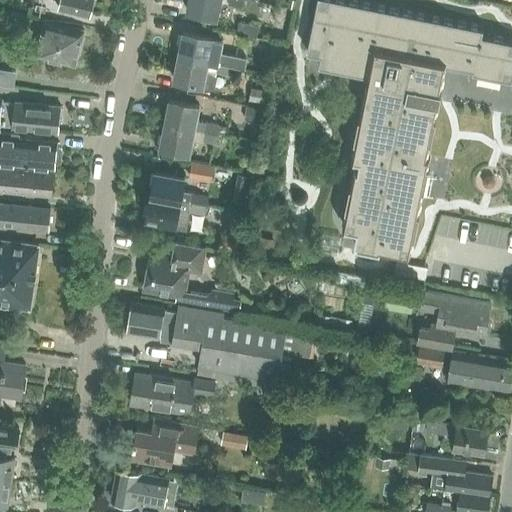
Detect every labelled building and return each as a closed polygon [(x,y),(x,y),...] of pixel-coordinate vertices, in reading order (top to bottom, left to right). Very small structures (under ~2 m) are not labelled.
[(61,0),(59,8),(89,16),(93,0),(61,0)] [(216,17),(219,0),(189,0),(187,11),(216,17)] [(483,27),(348,0),(317,0),(307,52),(320,54),(318,65),(372,76),(370,87),(367,86),(353,157),(360,158),(358,169),(355,168),(344,225),(357,228),(354,244),(380,249),(380,247),(409,252),(421,194),(417,193),(421,172),(425,173),(428,154),(426,154),(437,100),(434,99),(437,89),(439,89),(444,63),(472,68),(472,71),(501,77),(508,41),(511,41),(511,40),(482,34),(483,27)] [(75,65),(84,30),(45,20),(36,55),(75,65)] [(256,38),(256,36),(259,26),(239,22),(236,33),(256,38)] [(221,39),(183,31),(179,55),(207,61),(217,63),(217,62),(231,65),(242,67),(244,57),(219,52),(221,39)] [(217,63),(207,61),(179,55),(174,79),(203,85),(203,87),(214,89),(217,76),(215,74),(215,73),(234,76),(236,67),(231,65),(217,62),(217,63)] [(269,55),(267,65),(279,67),(281,58),(269,55)] [(270,104),(272,91),(251,87),(249,101),(270,104)] [(16,103),(3,102),(3,100),(0,99),(0,126),(1,126),(1,124),(13,126),(13,128),(59,132),(61,106),(16,102),(16,103)] [(217,134),(219,124),(206,122),(196,119),(199,105),(170,100),(165,123),(217,134)] [(264,120),(266,109),(247,106),(245,116),(264,120)] [(216,143),(217,134),(165,123),(160,147),(189,153),(192,139),(202,141),(216,143)] [(57,147),(57,142),(18,138),(18,134),(0,132),(0,162),(55,168),(55,163),(58,163),(61,162),(62,149),(59,147),(57,147)] [(210,181),(213,166),(191,162),(188,177),(210,181)] [(0,191),(52,196),(54,172),(0,167),(0,191)] [(151,194),(208,205),(209,195),(181,190),(184,176),(155,171),(151,194)] [(205,215),(208,205),(151,194),(146,218),(175,224),(174,228),(186,230),(190,212),(205,215)] [(0,225),(48,231),(51,208),(0,203),(0,225)] [(221,235),(219,247),(237,250),(240,238),(221,235)] [(0,272),(34,277),(39,245),(0,240),(0,272)] [(199,270),(203,247),(176,242),(174,252),(161,249),(159,259),(149,257),(144,287),(178,294),(176,301),(238,312),(240,298),(232,297),(233,293),(214,289),(207,294),(184,289),(188,268),(199,270)] [(396,261),(393,274),(425,280),(427,267),(424,267),(396,261)] [(0,305),(30,309),(34,277),(0,272),(0,305)] [(366,283),(363,301),(374,303),(378,285),(366,283)] [(484,334),(489,308),(480,306),(481,300),(441,293),(441,292),(426,289),(422,310),(438,313),(435,325),(429,331),(421,330),(419,344),(420,344),(451,349),(454,329),(484,334)] [(177,312),(164,310),(165,307),(132,302),(127,331),(161,336),(161,341),(202,347),(199,365),(218,368),(216,376),(267,385),(293,389),(303,332),(299,331),(286,329),(286,327),(222,317),(223,311),(178,304),(177,312)] [(321,315),(319,322),(329,324),(330,316),(321,315)] [(340,318),(339,326),(351,328),(352,320),(340,318)] [(359,321),(357,330),(369,333),(371,323),(359,321)] [(511,376),(511,359),(451,349),(420,344),(416,364),(442,368),(442,366),(450,368),(448,382),(509,392),(511,376)] [(0,346),(0,400),(1,392),(21,395),(25,364),(0,359),(0,353),(1,347),(0,346)] [(352,359),(352,365),(355,369),(361,370),(365,367),(366,361),(362,357),(357,356),(352,359)] [(404,365),(403,372),(405,376),(421,378),(422,368),(404,365)] [(195,380),(148,372),(147,380),(135,378),(130,403),(190,414),(193,391),(213,394),(215,381),(195,378),(195,380)] [(377,409),(375,423),(405,428),(408,414),(377,409)] [(416,414),(414,428),(425,430),(455,435),(453,448),(484,453),(488,429),(457,424),(457,423),(427,418),(428,415),(416,414)] [(194,452),(199,425),(154,418),(152,431),(137,428),(132,459),(171,466),(174,449),(194,452)] [(16,447),(19,428),(0,425),(0,449),(7,450),(8,445),(16,447)] [(223,430),(220,443),(245,447),(248,434),(223,430)] [(445,488),(460,490),(490,494),(492,475),(466,471),(467,460),(405,450),(402,467),(420,469),(433,471),(431,486),(445,488)] [(0,480),(11,482),(15,458),(0,456),(0,480)] [(377,457),(375,466),(387,468),(389,458),(377,457)] [(118,468),(112,499),(135,504),(137,497),(165,502),(169,479),(169,478),(166,478),(118,468)] [(0,504),(8,506),(11,482),(0,480),(0,504)] [(255,490),(254,503),(265,504),(266,491),(255,490)] [(457,510),(467,511),(487,511),(490,494),(460,490),(457,510)] [(320,511),(321,507),(294,502),(292,511),(320,511)] [(451,511),(452,506),(428,502),(425,511),(451,511)]
